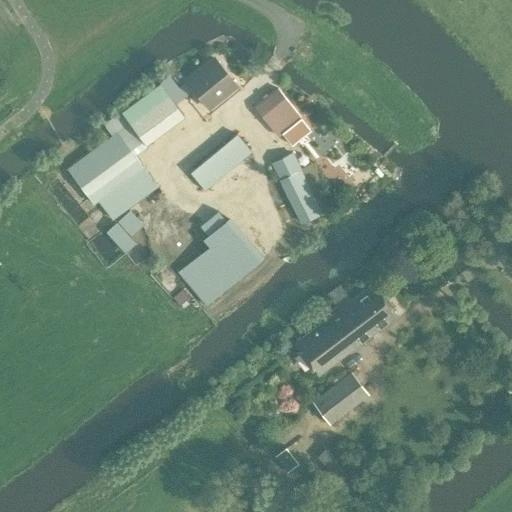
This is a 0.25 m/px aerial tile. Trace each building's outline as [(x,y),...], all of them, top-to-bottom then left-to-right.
[(187,80),(178,87),(185,96),(194,89),(209,107),(236,85),(214,58),(187,80)] [(112,136),(68,168),(93,203),(98,200),(112,219),(157,186),(134,155),(116,133),(130,122),(148,144),(185,116),(175,104),(185,96),(178,87),(169,76),(122,111),(104,125),(112,136)] [(278,89),(255,107),(278,136),(281,133),(291,145),(309,131),(300,118),(301,118),(278,89)] [(236,134),(190,172),(204,190),(251,152),(236,134)] [(273,163),(303,223),(333,208),(311,163),(302,168),(294,152),(273,163)] [(129,211),(118,221),(131,236),(142,225),(129,211)] [(215,212),(197,227),(206,237),(224,222),(215,212)] [(118,224),(107,233),(126,254),(136,245),(118,224)] [(195,257),(179,271),(206,305),(223,291),(195,257)] [(335,312),(295,343),(318,373),(397,313),(374,283),(351,300),(340,285),(327,295),(336,306),(333,309),(335,312)] [(312,402),(329,423),(369,393),(352,372),(312,402)]
